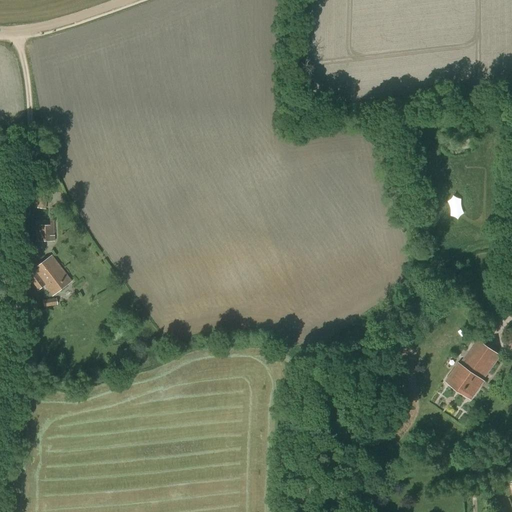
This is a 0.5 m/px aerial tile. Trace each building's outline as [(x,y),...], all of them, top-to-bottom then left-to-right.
[(34,208),(46,209),(48,192),(37,190),(34,208)] [(452,197),(452,217),(464,217),(464,197),(452,197)] [(35,242),(55,242),(54,220),(35,221),(35,242)] [(82,231),(75,224),(70,228),(77,235),(82,231)] [(50,256),(26,275),(37,291),(44,285),(52,296),(70,282),(50,256)] [(56,298),(43,300),(44,307),(57,305),(56,298)] [(446,382),(471,400),(484,381),(483,380),(500,356),(477,340),(460,364),(459,363),(446,382)]
